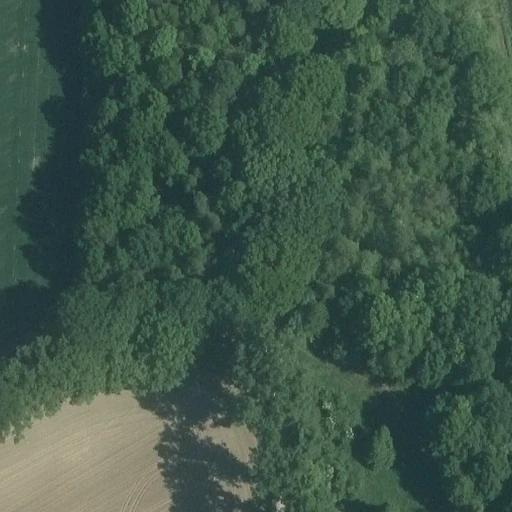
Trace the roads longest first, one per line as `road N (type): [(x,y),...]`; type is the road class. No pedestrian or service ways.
road 1 (unclassified): [(275,334),(311,0)]
road 2 (unclassified): [(0,391),(137,343),(275,334)]
road 3 (unclassified): [(278,511),(275,334)]
